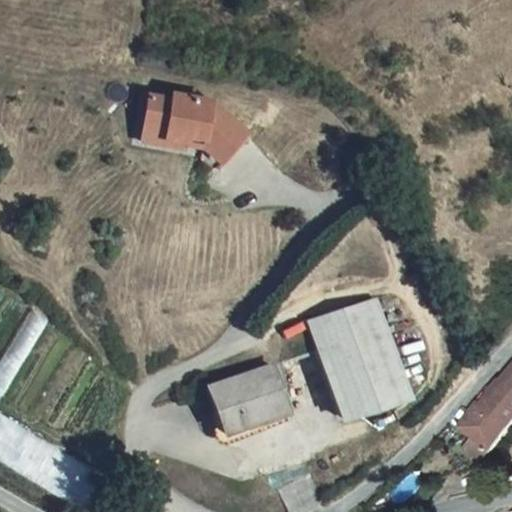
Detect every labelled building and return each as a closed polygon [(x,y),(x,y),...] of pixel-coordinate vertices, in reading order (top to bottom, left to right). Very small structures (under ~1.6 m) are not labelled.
[(149,98),(144,128),(170,132),(169,140),(192,143),(192,137),(207,140),(226,156),(249,130),(216,102),(174,95),(173,101),(149,98)] [(144,128),(142,146),(190,153),(192,143),(169,140),(170,132),(144,128)] [(310,323),(348,420),(413,394),(375,297),(310,323)] [(0,399),(48,318),(31,308),(0,360),(0,399)] [(210,384),(228,434),(292,411),(275,362),(210,384)] [(511,370),(484,404),(511,427),(511,425),(511,370)] [(480,400),(460,426),(476,436),(467,451),(480,462),(493,451),(504,438),(511,427),(484,404),(480,400)] [(0,459),(86,510),(106,475),(0,413),(0,459)] [(278,491),(288,511),(310,511),(324,505),(310,476),(278,491)]
